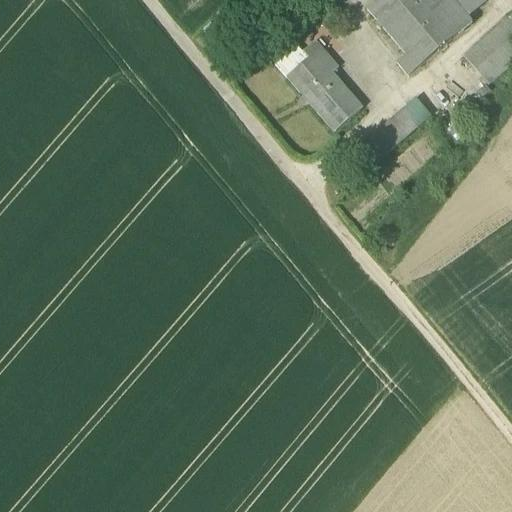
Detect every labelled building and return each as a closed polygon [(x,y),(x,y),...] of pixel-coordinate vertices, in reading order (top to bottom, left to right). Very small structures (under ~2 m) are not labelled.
[(422,41),(387,0),(381,0),(365,15),(376,29),(374,31),(378,35),(380,33),(400,56),(392,63),(408,82),(459,39),(445,22),(422,41)] [(467,23),(447,0),(387,0),(422,41),(445,22),(459,39),(472,28),(467,23)] [(447,0),(467,23),(490,3),(487,0),(447,0)] [(511,24),(510,23),(461,66),(486,94),(511,70),(511,24)] [(338,73),(315,47),(303,58),(308,64),(286,84),(333,138),(363,112),(333,78),(338,73)] [(297,51),(274,71),(286,84),(308,64),(303,58),(297,51)] [(404,112),(353,157),(369,176),(420,130),(404,112)]
